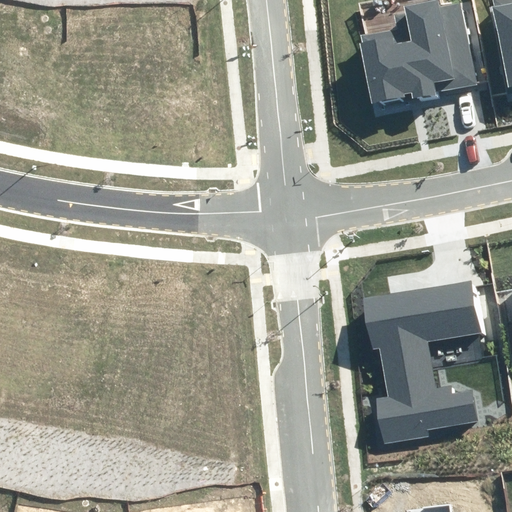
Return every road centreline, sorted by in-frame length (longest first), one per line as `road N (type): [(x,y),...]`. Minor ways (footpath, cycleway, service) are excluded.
road 1 (residential): [(286,206),(316,511)]
road 2 (residential): [(0,188),(191,208),(286,206)]
road 3 (residential): [(286,206),(511,178)]
road 4 (residential): [(263,0),(286,206)]
